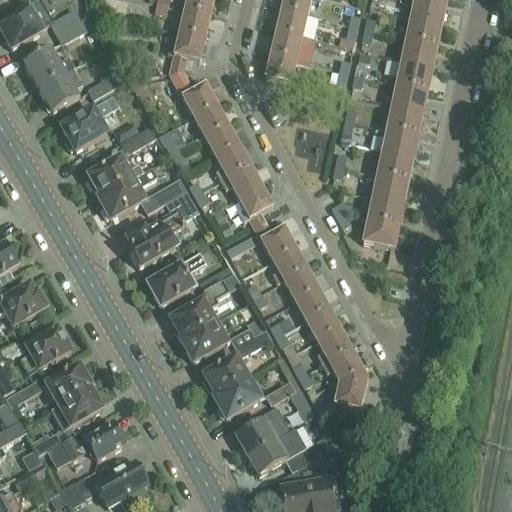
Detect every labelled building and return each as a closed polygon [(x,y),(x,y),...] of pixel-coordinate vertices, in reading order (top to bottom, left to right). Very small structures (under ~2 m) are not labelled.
[(160,0),(157,0),(156,8),(167,11),(169,2),(160,0)] [(187,0),(184,15),(209,21),(214,0),(187,0)] [(283,0),(280,14),(306,20),(310,0),(283,0)] [(415,0),(410,23),(441,29),(446,7),(415,0)] [(14,17),(17,22),(0,31),(0,35),(10,55),(42,37),(32,20),(43,13),(38,4),(14,17)] [(167,11),(156,8),(153,18),(165,20),(167,11)] [(280,14),(275,36),(301,42),(306,20),(280,14)] [(48,29),(54,39),(79,25),(73,15),(48,29)] [(178,37),(204,43),(209,21),(184,15),(178,37)] [(350,21),(348,30),(355,32),(357,22),(350,21)] [(410,23),(405,45),(436,52),(441,29),(410,23)] [(367,24),(364,36),(372,38),(374,26),(367,24)] [(79,25),(54,39),(61,51),(86,36),(79,25)] [(355,32),(348,30),(345,44),(353,45),(355,32)] [(275,36),(270,59),(295,65),(301,42),(275,36)] [(372,38),(364,36),(362,47),(369,49),(372,38)] [(199,66),(204,43),(178,37),(175,50),(169,49),(167,59),(173,60),(169,77),(182,75),(185,63),(199,66)] [(405,45),(400,67),(431,74),(436,52),(405,45)] [(23,68),(37,94),(63,78),(63,79),(74,73),(68,62),(57,68),(49,53),(23,68)] [(332,69),(335,56),(322,53),(318,66),(332,69)] [(88,85),(105,66),(95,58),(79,76),(88,85)] [(295,65),(270,59),(264,82),(290,88),(295,65)] [(341,66),(339,75),(346,77),(348,68),(341,66)] [(400,67),(396,90),(427,96),(431,74),(400,67)] [(357,70),(355,81),(362,82),(365,71),(357,70)] [(86,95),(93,106),(108,97),(124,88),(116,75),(99,84),(101,87),(86,95)] [(346,77),(339,75),(336,89),(343,90),(346,77)] [(63,78),(37,94),(51,118),(78,103),(63,79),(63,78)] [(362,82),(355,81),(352,92),(359,93),(362,82)] [(181,103),(193,124),(216,111),(204,90),(192,97),(184,82),(183,82),(171,84),(171,85),(181,103)] [(396,90),(391,112),(422,119),(427,96),(396,90)] [(108,97),(93,106),(96,111),(60,132),(75,157),(106,139),(98,125),(118,113),(108,97)] [(204,144),(227,131),(216,111),(193,124),(204,144)] [(391,112),(386,135),(417,141),(422,119),(391,112)] [(347,115),(345,126),(352,127),(355,117),(347,115)] [(352,127),(345,126),(342,138),(350,140),(352,127)] [(114,138),(119,148),(138,137),(132,128),(114,138)] [(215,164),(238,151),(227,131),(204,144),(215,164)] [(386,135),(381,157),(412,164),(417,141),(386,135)] [(119,151),(125,161),(149,147),(142,137),(119,151)] [(174,147),(166,152),(172,161),(179,157),(174,147)] [(220,187),(249,171),(238,151),(215,164),(221,175),(215,178),(220,187)] [(179,157),(172,161),(178,171),(185,167),(179,157)] [(381,157),(376,179),(408,186),(412,164),(381,157)] [(338,160),(335,170),(343,172),(345,161),(338,160)] [(87,181),(99,202),(133,183),(129,176),(130,175),(122,162),(121,163),(121,162),(87,181)] [(343,172),(335,170),(333,182),(340,184),(343,172)] [(236,204),(260,191),(249,171),(220,187),(225,196),(231,193),(236,204)] [(164,210),(186,198),(179,185),(145,204),(139,193),(148,188),(142,178),(133,183),(99,202),(97,203),(110,226),(139,209),(146,221),(164,210)] [(376,179),(372,202),(403,208),(408,186),(376,179)] [(197,187),(189,192),(194,201),(202,197),(197,187)] [(263,226),(259,218),(271,212),(260,191),(236,204),(243,215),(238,218),(243,227),(248,224),(252,232),(263,226)] [(202,197),(194,201),(201,212),(208,207),(202,197)] [(186,198),(164,210),(172,223),(145,239),(142,234),(125,244),(131,253),(127,255),(138,274),(175,253),(168,241),(185,231),(183,227),(198,218),(186,198)] [(372,202),(367,224),(398,231),(403,208),(372,202)] [(332,213),(337,223),(344,220),(338,209),(332,213)] [(344,220),(337,223),(343,234),(350,230),(344,220)] [(398,231),(367,224),(362,248),(393,254),(398,231)] [(256,238),(272,267),(295,254),(283,233),(271,240),(267,232),(256,238)] [(0,252),(0,289),(14,281),(11,275),(17,271),(16,270),(17,266),(13,259),(10,258),(5,249),(0,252)] [(277,290),(283,287),(306,274),(295,254),(272,267),(277,278),(272,281),(277,290)] [(185,281),(206,270),(199,259),(179,271),(146,290),(160,312),(192,294),(185,281)] [(306,274),(283,287),(294,307),(317,294),(306,274)] [(202,297),(207,306),(224,296),(219,287),(202,297)] [(0,319),(4,318),(12,333),(46,314),(36,297),(34,298),(29,289),(0,306),(0,319)] [(248,293),(254,303),(260,299),(254,289),(248,293)] [(294,307),(304,327),(328,314),(317,294),(294,307)] [(260,299),(254,303),(259,313),(266,309),(260,299)] [(179,346),(180,348),(214,329),(201,306),(169,325),(181,345),(179,346)] [(304,327),(315,347),(339,334),(328,314),(304,327)] [(214,329),(180,348),(192,369),(226,349),(214,329)] [(270,333),(276,343),(282,339),(277,329),(270,333)] [(230,345),(234,353),(257,340),(253,332),(230,345)] [(30,361),(20,366),(28,381),(38,376),(70,357),(57,334),(25,352),(30,361)] [(316,361),(321,370),(350,354),(339,334),(315,347),(321,358),(316,361)] [(257,340),(234,353),(239,363),(269,346),(265,337),(258,341),(257,340)] [(282,339),(276,343),(282,353),(288,349),(282,339)] [(0,354),(0,394),(0,396),(3,401),(14,395),(0,369),(23,356),(17,345),(0,354)] [(331,376),(337,387),(361,374),(350,354),(321,370),(326,379),(331,376)] [(212,403),(212,404),(247,384),(234,362),(202,381),(214,401),(212,403)] [(293,373),(299,383),(305,379),(300,369),(293,373)] [(58,412),(89,393),(91,393),(78,371),(45,390),(58,412)] [(361,374),(337,387),(338,388),(333,408),(334,409),(331,421),(341,422),(343,411),(359,414),(366,384),(361,374)] [(305,379),(299,383),(304,393),(311,390),(305,379)] [(284,403),(284,404),(296,397),(295,395),(299,393),(292,381),(286,385),(288,389),(266,402),(271,410),(284,403)] [(247,384),(212,404),(225,426),(260,406),(247,384)] [(5,404),(10,413),(42,395),(36,386),(5,404)] [(89,393),(58,412),(70,433),(102,415),(89,393)] [(234,440),(247,462),(275,447),(265,429),(279,421),(274,413),(259,422),(261,425),(234,440)] [(49,416),(25,432),(31,442),(55,426),(49,416)] [(69,443),(46,456),(56,474),(71,466),(82,460),(81,458),(89,453),(96,466),(124,450),(111,428),(84,444),(84,445),(76,449),(72,441),(69,443)] [(313,428),(291,438),(295,447),(316,437),(313,428)] [(339,442),(352,446),(355,436),(341,433),(339,442)] [(0,481),(3,480),(0,474),(0,463),(4,462),(0,454),(0,453),(14,445),(7,434),(0,437),(0,481)] [(38,461),(46,456),(69,443),(64,434),(32,452),(38,461)] [(310,481),(304,483),(309,511),(336,511),(335,511),(335,510),(334,510),(334,509),(333,505),(338,504),(335,486),(322,489),(320,476),(321,475),(322,475),(324,474),(325,473),(326,473),(328,472),(329,472),(330,472),(332,471),(333,471),(335,471),(336,471),(338,471),(339,471),(340,471),(342,471),(343,472),(345,472),(346,472),(349,460),(335,456),(332,452),(324,439),(317,443),(317,444),(327,460),(305,472),(310,481)] [(283,483),(305,472),(327,460),(317,444),(298,455),(291,443),(277,451),(275,447),(247,462),(258,482),(284,466),(291,477),(282,482),(283,483)] [(120,505),(123,511),(130,511),(147,503),(142,493),(147,491),(134,468),(105,484),(94,490),(106,511),(107,511),(118,506),(118,507),(120,505)] [(11,487),(17,496),(46,480),(41,470),(11,487)] [(305,472),(283,483),(286,493),(280,494),(281,495),(274,496),(275,500),(274,501),(273,503),(273,505),(273,508),(275,509),(277,511),(276,511),(309,511),(304,483),(310,481),(305,472)] [(82,483),(59,497),(65,508),(67,511),(74,511),(84,506),(82,501),(90,496),(82,483)] [(1,503),(0,503),(0,511),(19,511),(16,507),(11,497),(1,503)]
